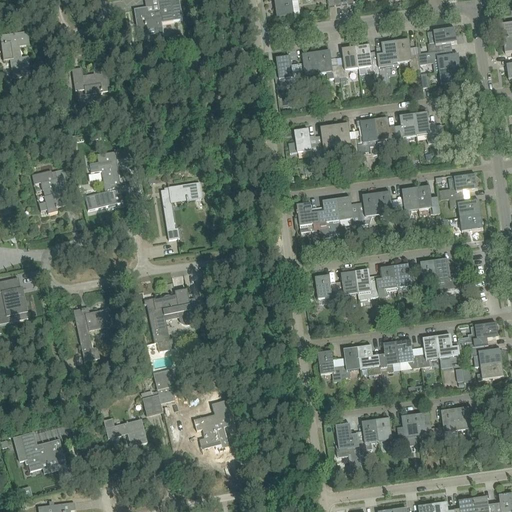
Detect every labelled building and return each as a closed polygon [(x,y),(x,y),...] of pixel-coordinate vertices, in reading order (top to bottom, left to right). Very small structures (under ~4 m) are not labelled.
[(144,9),(134,10),(138,38),(147,37),(163,35),(162,27),(161,23),(173,21),(182,20),(178,0),(159,0),(157,0),(158,3),(159,11),(148,13),(147,8),(146,9),(144,9)] [(300,16),(297,0),(295,0),(292,0),(276,3),(278,19),(278,20),(301,17),(301,16),(300,16)] [(503,31),(502,32),(502,36),(504,36),(505,41),(511,40),(511,25),(503,27),(503,31)] [(430,46),(428,46),(428,49),(429,55),(444,53),(443,47),(449,46),(457,45),(457,38),(456,39),(455,31),(454,31),(434,34),(428,34),(429,35),(430,46)] [(18,34),(0,37),(1,45),(3,62),(10,61),(13,79),(21,78),(31,77),(28,58),(21,59),(20,51),(20,52),(19,52),(18,48),(19,48),(29,46),(27,33),(18,34)] [(404,44),(396,45),(399,64),(410,63),(410,67),(411,73),(414,72),(420,72),(420,67),(418,56),(412,57),(411,50),(410,42),(403,43),(404,44)] [(383,57),(378,57),(378,62),(379,71),(380,74),(381,80),(381,84),(388,83),(386,70),(399,68),(399,64),(396,45),(383,47),(382,47),(382,49),(383,57)] [(364,49),(357,50),(359,70),(359,71),(360,77),(367,76),(374,75),(374,81),(381,80),(380,74),(379,71),(378,62),(372,62),(371,54),(370,48),(364,48),(364,49)] [(345,66),(339,67),(340,80),(341,84),(347,84),(346,79),(349,78),(348,72),(359,70),(357,50),(343,52),(344,60),(345,66)] [(324,55),(317,56),(320,76),(327,75),(328,81),(334,80),(335,80),(335,85),(341,84),(340,80),(339,67),(333,68),(332,62),(331,53),(324,54),(324,55)] [(421,56),(418,56),(420,67),(434,65),(435,74),(441,73),(460,70),(458,57),(451,58),(444,59),(444,53),(429,55),(421,56)] [(305,72),(299,73),(301,85),(307,84),(309,84),(309,77),(320,76),(317,56),(303,58),(304,65),(305,72)] [(277,62),(280,82),(280,85),(281,88),(292,86),(295,86),(301,85),(299,73),(293,74),(292,67),(291,59),(285,60),(285,61),(277,62)] [(180,66),(172,67),(174,80),(182,79),(180,66)] [(110,92),(107,69),(93,71),(94,77),(83,78),(82,69),(72,71),(75,93),(84,91),(85,97),(90,96),(91,99),(92,100),(93,101),(94,101),(95,102),(96,101),(97,101),(98,101),(99,100),(100,100),(100,99),(101,98),(101,97),(100,95),(102,95),(102,94),(110,92)] [(460,70),(441,73),(443,86),(443,87),(446,87),(463,84),(462,78),(461,78),(460,70)] [(423,90),(430,89),(428,75),(421,76),(423,90)] [(422,117),(414,118),(417,138),(427,136),(428,146),(438,145),(445,144),(444,141),(442,128),(436,129),(430,130),(430,126),(428,115),(422,116),(422,117)] [(402,129),(396,130),(396,135),(397,140),(398,147),(404,146),(407,146),(406,139),(417,138),(414,118),(401,120),(400,120),(402,129)] [(382,122),(375,124),(378,143),(389,142),(390,148),(392,148),(398,147),(397,140),(396,135),(396,130),(390,131),(388,121),(382,122)] [(363,139),(357,140),(358,146),(359,153),(359,155),(370,154),(370,149),(378,148),(378,143),(375,124),(361,125),(361,126),(362,132),(363,139)] [(343,128),(335,129),(338,149),(350,147),(351,154),(353,154),(359,153),(358,146),(357,140),(351,141),(350,134),(349,126),(342,127),(343,128)] [(323,145),(317,146),(318,151),(319,157),(319,158),(324,157),(325,157),(327,157),(326,150),(338,149),(335,129),(322,131),(321,131),(322,138),(323,145)] [(297,144),(289,146),(290,155),(298,154),(309,153),(310,158),(310,159),(311,165),(312,165),(319,164),(320,164),(319,158),(319,157),(318,151),(317,146),(311,147),(310,138),(309,132),(303,133),(303,134),(296,135),(295,135),(297,144)] [(92,197),(85,198),(88,212),(96,210),(109,207),(109,209),(117,207),(117,205),(120,204),(119,200),(122,199),(122,198),(119,199),(117,191),(116,191),(115,186),(120,186),(116,161),(115,153),(97,156),(98,164),(89,165),(91,174),(102,173),(105,194),(92,197)] [(34,176),(32,176),(34,186),(41,184),(45,204),(39,205),(41,213),(47,211),(48,216),(57,213),(56,209),(65,207),(64,200),(61,201),(58,190),(61,189),(60,183),(66,182),(63,171),(54,173),(51,174),(51,172),(41,174),(34,176)] [(450,191),(439,193),(441,203),(450,201),(464,199),(463,193),(478,191),(477,185),(476,185),(475,178),(475,177),(455,180),(452,180),(448,181),(450,191)] [(164,197),(161,197),(163,206),(164,213),(167,232),(169,242),(179,240),(178,230),(175,230),(171,205),(170,201),(186,198),(186,203),(202,201),(200,184),(178,188),(168,189),(164,190),(164,192),(163,192),(164,197)] [(424,191),(417,192),(420,212),(430,210),(431,217),(434,216),(441,215),(440,210),(439,203),(438,203),(432,204),(432,201),(430,189),(424,190),(424,191)] [(405,208),(399,208),(401,221),(408,220),(409,219),(410,219),(412,214),(412,213),(420,212),(417,192),(403,194),(404,201),(405,208)] [(385,196),(377,197),(380,217),(391,216),(392,222),(394,222),(395,221),(401,221),(399,208),(393,209),(392,203),(391,194),(384,195),(385,196)] [(365,213),(359,214),(361,227),(367,226),(370,225),(372,218),(380,217),(377,197),(364,199),(363,199),(364,205),(365,213)] [(464,199),(450,201),(450,202),(451,207),(451,210),(460,209),(461,220),(481,217),(479,204),(479,203),(465,205),(464,199)] [(345,202),(338,203),(340,223),(352,221),(353,228),(355,227),(358,227),(361,227),(359,214),(353,215),(352,206),(351,200),(345,201),(345,202)] [(325,214),(319,215),(320,220),(321,231),(321,232),(322,234),(323,240),(331,239),(330,236),(330,231),(340,229),(341,229),(340,223),(338,203),(324,205),(324,209),(325,214)] [(298,214),(297,214),(298,216),(299,216),(299,220),(300,226),(300,228),(301,235),(309,234),(315,233),(316,235),(319,235),(322,234),(321,232),(321,231),(320,220),(319,215),(313,216),(312,211),(311,206),(305,206),(305,207),(298,208),(298,209),(298,214)] [(481,217),(461,220),(463,233),(463,234),(484,231),(483,224),(482,225),(481,217)] [(444,236),(450,236),(448,221),(442,222),(444,236)] [(442,263),(435,264),(438,285),(439,293),(453,291),(459,290),(457,276),(451,276),(449,262),(442,262),(442,263)] [(423,280),(417,281),(418,287),(419,294),(425,293),(428,293),(427,286),(438,285),(435,264),(422,266),(421,266),(422,274),(422,275),(423,280)] [(403,269),(395,270),(398,290),(409,288),(410,288),(411,295),(413,295),(419,294),(418,287),(417,281),(411,282),(411,277),(410,275),(409,267),(403,268),(403,269)] [(383,286),(378,287),(378,293),(379,299),(386,298),(387,298),(389,298),(388,294),(399,292),(398,290),(395,270),(382,272),(381,272),(382,277),(383,281),(383,286)] [(363,274),(356,276),(359,295),(360,302),(371,300),(373,300),(379,299),(378,293),(378,287),(372,288),(370,279),(369,273),(363,274)] [(344,291),(338,292),(339,298),(340,305),(346,304),(352,303),(351,296),(359,295),(356,276),(342,277),(342,278),(343,284),(344,291)] [(316,281),(319,301),(330,299),(331,306),(334,305),(337,305),(340,305),(339,298),(338,292),(332,293),(331,285),(330,278),(324,279),(324,280),(316,281)] [(0,324),(4,323),(8,322),(7,317),(25,313),(25,314),(26,313),(22,293),(21,294),(18,294),(18,291),(22,290),(22,289),(20,289),(18,280),(16,280),(0,283),(0,324)] [(153,304),(147,306),(148,315),(151,314),(156,336),(153,337),(154,345),(157,344),(159,354),(174,351),(172,341),(169,341),(165,322),(164,317),(179,314),(179,319),(180,321),(180,322),(181,324),(182,325),(183,326),(185,326),(186,326),(188,326),(189,325),(191,324),(192,323),(192,322),(192,320),(192,318),(192,317),(198,316),(195,300),(189,301),(187,291),(174,293),(175,297),(170,298),(169,298),(167,298),(166,298),(164,299),(163,300),(155,301),(153,302),(153,304)] [(86,317),(84,310),(74,313),(74,312),(73,312),(84,363),(100,360),(97,349),(92,350),(89,331),(110,327),(107,311),(89,315),(90,316),(86,317)] [(470,343),(466,343),(467,350),(470,350),(473,350),(475,349),(485,348),(484,342),(488,341),(499,340),(498,333),(497,334),(496,326),(490,326),(476,329),(473,329),(474,336),(470,337),(470,343)] [(445,339),(438,340),(441,361),(452,360),(452,365),(455,365),(462,364),(461,359),(460,351),(459,351),(453,352),(452,345),(451,337),(445,338),(445,339)] [(426,356),(420,357),(422,369),(430,368),(429,363),(441,361),(438,340),(424,342),(425,349),(425,350),(426,356)] [(406,345),(398,346),(401,367),(409,366),(413,371),(415,370),(422,369),(420,357),(414,358),(413,351),(412,343),(405,344),(406,345)] [(386,362),(380,363),(381,370),(381,371),(382,376),(382,377),(383,382),(388,381),(388,377),(387,374),(388,374),(391,374),(394,373),(393,368),(401,367),(398,346),(385,348),(384,348),(385,357),(386,362)] [(366,350),(358,351),(361,372),(368,371),(369,378),(376,377),(382,376),(381,371),(381,370),(380,363),(374,363),(374,359),(372,348),(366,349),(366,350)] [(473,350),(470,350),(472,358),(474,358),(475,369),(481,368),(502,365),(500,352),(489,353),(487,353),(486,354),(485,348),(475,349),(473,350)] [(346,367),(341,368),(342,380),(351,379),(350,374),(361,372),(358,351),(345,353),(344,353),(345,360),(346,367)] [(319,357),(318,357),(321,376),(322,376),(333,375),(334,384),(340,383),(343,383),(342,380),(341,368),(335,369),(334,362),(332,354),(326,355),(326,356),(319,357)] [(482,376),(478,376),(478,383),(483,382),(505,379),(504,373),(503,373),(502,365),(481,368),(482,371),(482,376)] [(464,385),(471,384),(469,370),(462,371),(464,385)] [(162,373),(153,375),(157,392),(171,389),(175,387),(172,376),(164,378),(162,373)] [(423,388),(409,390),(410,396),(424,394),(423,388)] [(171,389),(157,392),(157,393),(161,406),(174,402),(171,389)] [(153,397),(142,400),(146,417),(162,413),(161,407),(161,406),(157,393),(152,394),(153,397)] [(213,417),(193,422),(196,433),(202,431),(204,440),(199,442),(201,451),(214,448),(215,454),(230,450),(224,429),(230,427),(224,403),(210,406),(213,417)] [(463,412),(456,413),(459,433),(467,432),(468,438),(470,438),(473,437),(480,436),(478,424),(478,422),(471,423),(469,410),(463,411),(463,412)] [(444,429),(438,429),(440,442),(445,441),(448,441),(459,439),(459,433),(456,413),(442,415),(444,429)] [(424,417),(416,418),(419,439),(430,437),(431,443),(434,443),(440,442),(438,429),(432,430),(430,416),(424,416),(424,417)] [(404,431),(398,432),(398,435),(399,442),(400,447),(400,449),(409,448),(420,447),(419,439),(416,418),(403,420),(402,420),(404,431)] [(112,420),(103,423),(108,441),(109,441),(108,440),(127,435),(131,449),(147,444),(141,421),(114,428),(112,420)] [(384,423),(376,424),(379,445),(387,443),(391,449),(392,449),(394,448),(400,447),(399,442),(398,435),(392,436),(390,421),(384,422),(384,423)] [(365,440),(359,441),(360,447),(360,450),(360,453),(366,452),(368,452),(373,451),(372,446),(379,445),(376,424),(363,426),(364,433),(365,440)] [(337,429),(336,429),(339,448),(337,448),(338,458),(353,456),(354,468),(351,468),(352,476),(363,475),(362,465),(360,453),(360,450),(360,447),(359,441),(358,437),(352,437),(352,435),(351,427),(344,427),(344,428),(337,429)] [(21,437),(13,439),(15,447),(19,464),(25,462),(26,466),(28,466),(30,473),(42,470),(44,475),(58,471),(58,469),(66,467),(65,464),(61,447),(59,441),(55,442),(37,447),(36,444),(34,434),(21,437)] [(7,442),(0,444),(2,450),(8,449),(7,442)] [(31,488),(19,491),(21,501),(33,499),(31,488)] [(501,509),(495,510),(495,511),(511,511),(511,496),(507,498),(507,497),(504,497),(504,498),(500,499),(501,506),(501,508),(501,509)] [(483,501),(474,502),(475,511),(495,511),(495,510),(489,510),(489,508),(488,500),(483,501)] [(475,511),(474,502),(467,503),(467,502),(464,503),(464,504),(460,504),(461,511),(460,511),(475,511)]
